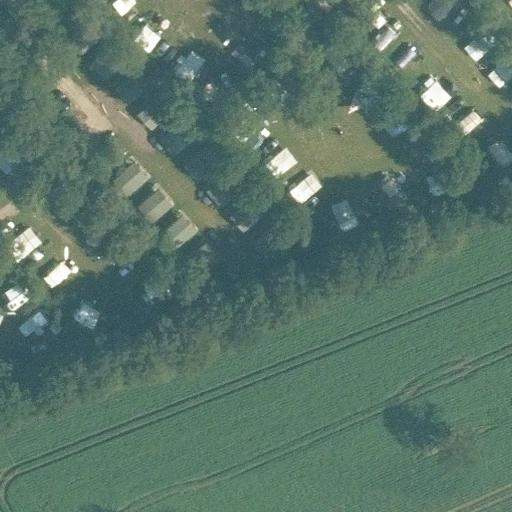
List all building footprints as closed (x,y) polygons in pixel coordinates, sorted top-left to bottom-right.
[(114,83),(133,63),(100,30),(80,50),(114,83)] [(135,65),(113,86),(151,126),(174,105),(135,65)] [(160,136),(175,152),(196,132),(181,116),(160,136)] [(206,186),(227,166),(204,142),(183,162),(206,186)] [(220,202),(242,183),(228,168),(207,187),(220,202)] [(159,185),(141,200),(153,213),(170,198),(159,185)] [(242,227),(264,208),(250,193),(228,212),(242,227)] [(252,234),(270,217),(263,210),(245,227),(252,234)] [(183,212),(168,225),(180,238),(194,224),(183,212)] [(252,237),(265,252),(289,232),(275,217),(252,237)]
